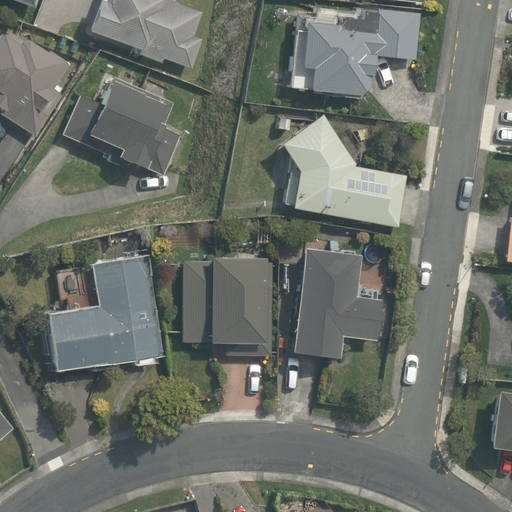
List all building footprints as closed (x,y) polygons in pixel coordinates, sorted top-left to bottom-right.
[(2,0),(29,9),(32,0),(2,0)] [(157,60),(186,71),(197,41),(188,37),(197,13),(160,0),(97,0),(97,2),(93,1),(82,31),(131,50),(129,55),(155,64),(157,60)] [(343,17),(296,13),(290,95),(367,101),(370,59),(414,63),(418,14),(379,12),(377,35),(342,33),(343,17)] [(7,33),(0,44),(0,121),(31,139),(70,68),(7,33)] [(122,154),(118,165),(158,181),(177,133),(162,127),(171,105),(117,83),(107,107),(82,97),(64,144),(86,153),(91,142),(122,154)] [(295,208),(293,218),(396,233),(404,175),(358,169),(325,116),(280,144),(292,164),(286,207),(295,208)] [(376,345),(381,305),(350,301),(357,257),(307,250),(292,357),(342,364),(345,341),(376,345)] [(160,258),(102,264),(108,312),(57,318),(64,378),(172,366),(160,258)] [(219,364),(270,364),(270,352),(270,262),(184,263),(184,352),(219,352),(219,364)] [(511,400),(496,398),(489,454),(511,456),(511,400)] [(0,451),(22,431),(0,406),(0,451)]
